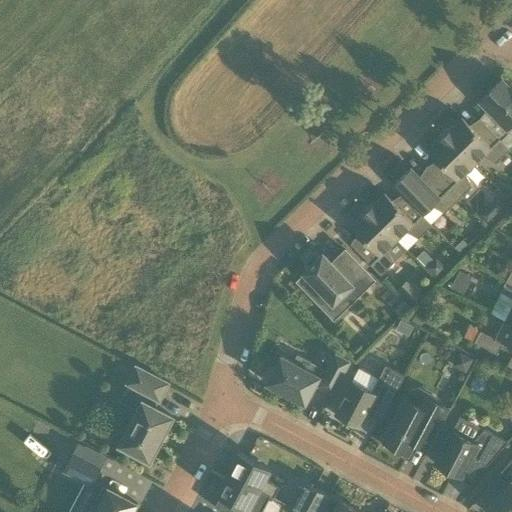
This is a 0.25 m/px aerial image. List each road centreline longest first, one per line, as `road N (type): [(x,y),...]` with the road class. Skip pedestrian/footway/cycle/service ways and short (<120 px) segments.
road 1 (residential): [(218,403),(262,255),(496,31)]
road 2 (residential): [(218,403),(438,511)]
road 3 (residential): [(165,511),(218,403)]
